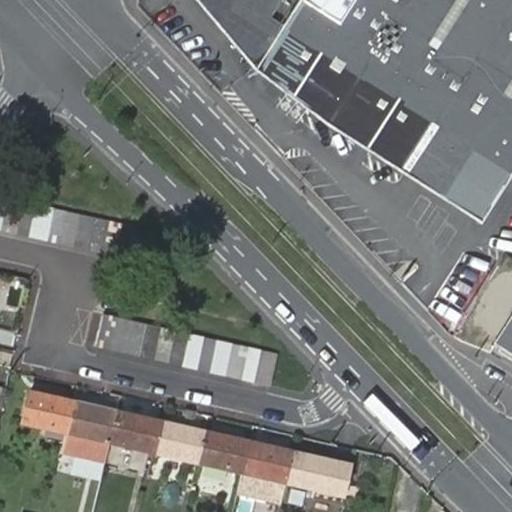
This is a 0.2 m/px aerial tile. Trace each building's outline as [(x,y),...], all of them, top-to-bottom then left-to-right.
[(511,0),(193,0),(251,69),(322,123),(479,222),(511,170),(511,0)] [(23,201),(7,197),(1,230),(16,234),(23,201)] [(37,204),(23,201),(16,234),(31,237),(37,204)] [(52,207),(37,204),(31,237),(45,240),(52,207)] [(67,211),(52,207),(45,240),(59,243),(67,211)] [(80,214),(67,211),(59,243),(73,246),(80,214)] [(95,218),(80,214),(73,246),(87,250),(95,218)] [(109,221),(95,218),(87,250),(102,253),(109,221)] [(123,225),(109,221),(102,253),(116,256),(123,225)] [(139,228),(123,225),(116,256),(130,259),(139,228)] [(101,314),(94,345),(109,349),(116,317),(101,314)] [(131,321),(116,317),(109,349),(124,352),(131,321)] [(511,348),(511,320),(499,340),(511,348)] [(146,324),(131,321),(124,352),(139,355),(146,324)] [(160,327),(146,324),(139,355),(153,359),(160,327)] [(174,330),(160,327),(153,359),(167,362),(174,330)] [(167,362),(182,366),(189,334),(174,330),(167,362)] [(189,334),(182,366),(197,369),(204,337),(189,334)] [(197,369),(211,372),(218,340),(204,337),(197,369)] [(218,340),(211,372),(226,375),(233,344),(218,340)] [(248,347),(233,344),(226,375),(241,379),(248,347)] [(261,350),(248,347),(241,379),(254,382),(261,350)] [(275,353),(261,350),(254,382),(269,385),(275,353)] [(64,431),(71,401),(27,391),(20,422),(64,431)] [(115,412),(71,401),(64,431),(60,450),(103,460),(108,441),(115,412)] [(159,422),(115,412),(108,441),(152,451),(159,422)] [(204,432),(159,422),(152,451),(197,461),(204,432)] [(248,443),(204,432),(197,461),(242,471),(248,443)] [(292,453),(248,443),(242,471),(286,481),(292,453)] [(336,463),(292,453),(286,481),(329,491),(344,494),(350,466),(336,463)]
